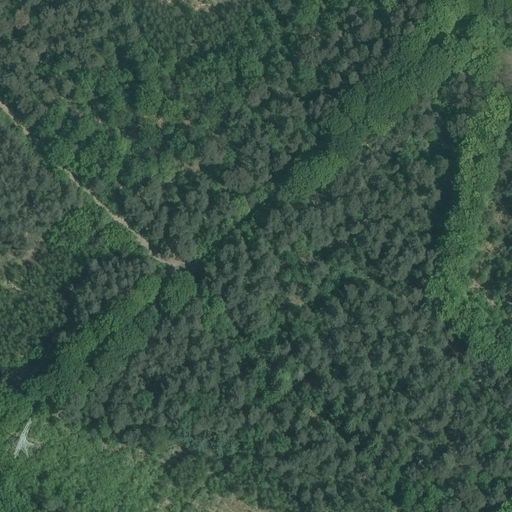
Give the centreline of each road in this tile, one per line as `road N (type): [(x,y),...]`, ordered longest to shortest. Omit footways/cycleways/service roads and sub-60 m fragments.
road 1 (track): [(497,349),(475,334),(456,299),(504,96)]
road 2 (track): [(180,276),(372,107)]
road 3 (track): [(180,276),(0,107)]
road 4 (track): [(0,441),(180,276)]
road 5 (track): [(201,296),(374,463)]
road 6 (track): [(374,463),(497,349)]
